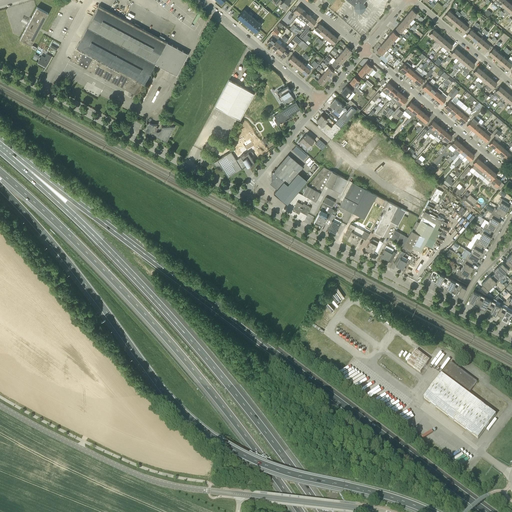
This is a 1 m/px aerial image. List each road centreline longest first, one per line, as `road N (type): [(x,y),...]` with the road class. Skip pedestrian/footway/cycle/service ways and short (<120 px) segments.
road 1 (motorway): [(488,511),(10,158)]
road 2 (trunk): [(40,230),(174,402),(218,441),(274,469),(429,511)]
road 3 (motorway): [(324,511),(222,375),(10,158)]
road 4 (motorway): [(0,173),(167,340),(298,511)]
road 5 (residential): [(241,196),(0,66)]
road 6 (tertiary): [(239,494),(152,480),(0,405)]
road 7 (residential): [(457,311),(241,196)]
road 8 (residential): [(364,50),(511,172)]
road 9 (residential): [(320,100),(200,0)]
road 10 (tertiary): [(371,510),(239,494)]
road 11 (residential): [(511,83),(413,0)]
road 12 (residential): [(241,196),(320,100)]
